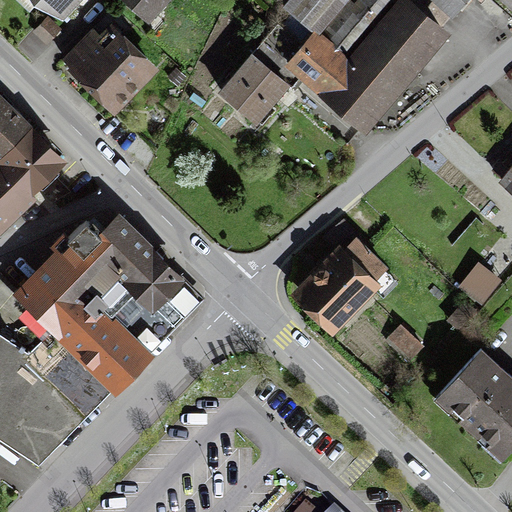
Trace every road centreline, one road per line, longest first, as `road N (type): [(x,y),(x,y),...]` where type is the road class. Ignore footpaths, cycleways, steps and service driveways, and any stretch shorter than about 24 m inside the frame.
road 1 (residential): [(240,290),(326,204),(511,53)]
road 2 (tertiary): [(240,290),(469,511)]
road 3 (residential): [(28,511),(240,290)]
road 4 (tertiary): [(103,165),(240,290)]
road 5 (tertiary): [(0,65),(103,165)]
road 6 (residential): [(103,165),(52,218),(0,245)]
